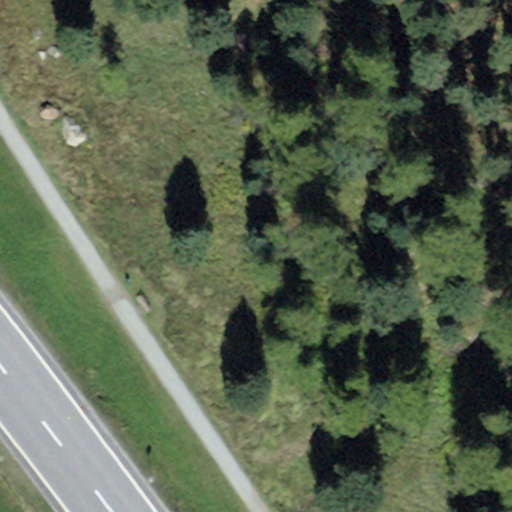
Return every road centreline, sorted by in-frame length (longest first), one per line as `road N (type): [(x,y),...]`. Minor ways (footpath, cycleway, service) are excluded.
road 1 (track): [(0,116),(262,511)]
road 2 (primary): [(112,511),(0,366)]
